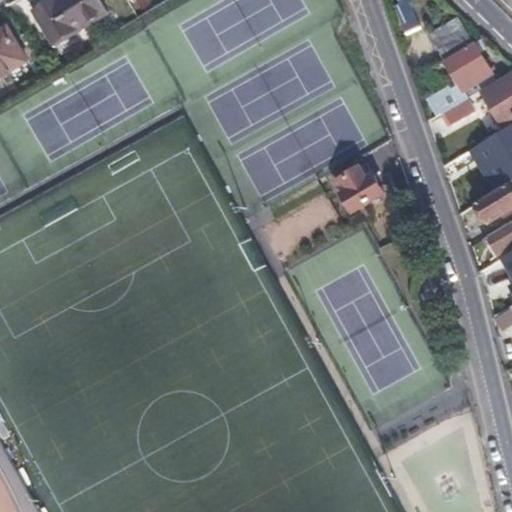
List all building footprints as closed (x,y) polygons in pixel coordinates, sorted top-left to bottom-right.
[(95,0),(47,0),(30,10),(50,43),(101,11),(95,0)] [(407,33),(422,28),(411,0),(408,0),(397,4),(407,33)] [(431,34),(444,57),(472,40),(459,18),(431,34)] [(0,74),(27,58),(7,24),(0,28),(0,74)] [(468,47),(474,43),(472,40),(444,57),(447,62),(470,50),(468,47)] [(447,62),(460,85),(488,67),(474,43),(468,47),(470,50),(447,62)] [(511,118),(511,76),(485,94),(503,124),(511,118)] [(446,109),(467,97),(460,85),(439,98),(446,109)] [(475,110),(467,97),(446,109),(454,123),(475,110)] [(511,124),(464,154),(471,164),(509,141),(511,146),(511,124)] [(365,166),(337,183),(353,210),(384,191),(374,174),(372,176),(365,166)] [(511,181),(476,203),(489,222),(511,207),(511,181)] [(511,222),(489,236),(500,255),(511,248),(511,222)] [(511,292),(503,298),(508,308),(511,305),(511,292)]
